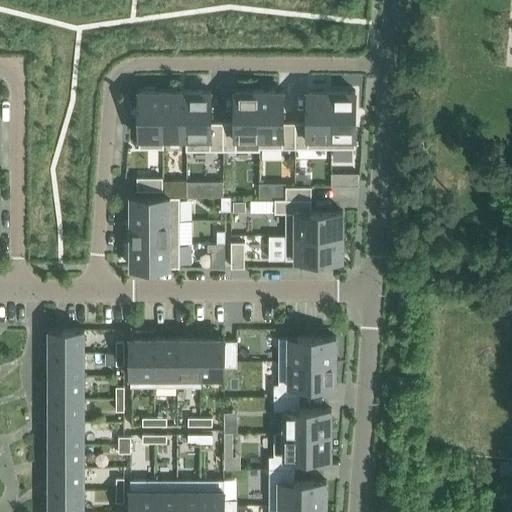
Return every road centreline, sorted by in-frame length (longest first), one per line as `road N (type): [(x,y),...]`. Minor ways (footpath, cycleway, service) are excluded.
road 1 (residential): [(388,65),(124,68),(110,96),(95,289)]
road 2 (residential): [(373,289),(95,289)]
road 3 (residential): [(19,289),(16,83),(0,66)]
road 4 (residential): [(388,65),(373,289)]
road 5 (residential): [(373,289),(357,511)]
